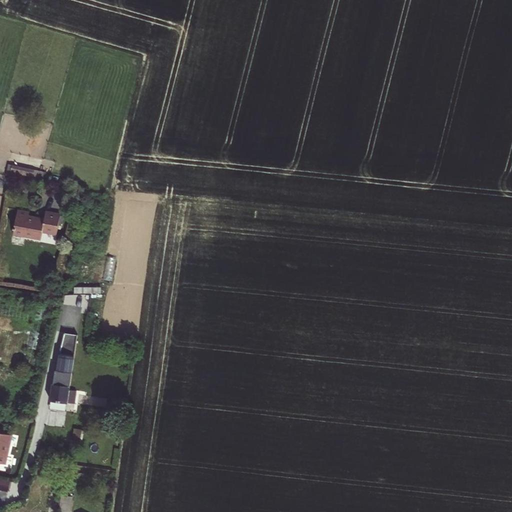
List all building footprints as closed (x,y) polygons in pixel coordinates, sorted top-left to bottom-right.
[(41,165),(11,167),(13,182),(42,179),(41,165)] [(42,232),(56,234),(60,215),(44,213),(43,220),(28,218),(28,215),(28,214),(25,211),(17,210),(12,235),(41,240),(42,232)] [(50,402),(66,405),(78,329),(65,327),(60,362),(59,362),(56,371),(50,402)] [(74,427),(74,440),(83,440),(83,428),(74,427)] [(10,431),(0,428),(0,459),(4,460),(6,450),(7,450),(9,443),(8,442),(10,431)] [(0,475),(0,487),(11,490),(14,479),(0,475)] [(59,498),(57,511),(68,511),(71,500),(59,498)]
